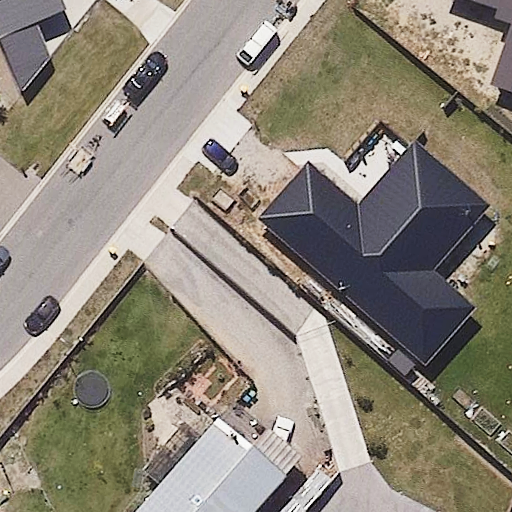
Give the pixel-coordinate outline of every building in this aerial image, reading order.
[(511,0),(468,0),(511,16),(511,17),(490,80),(511,87),(511,0)] [(486,207),(420,145),(361,208),(312,163),(262,217),(423,368),(479,308),(432,265),(486,207)] [(168,294),(141,270),(100,316),(127,340),(168,294)] [(251,511),(298,456),(232,403),(218,419),(212,415),(198,432),(184,420),(140,469),(157,484),(133,511),(251,511)] [(65,462),(30,429),(3,458),(38,491),(65,462)]
